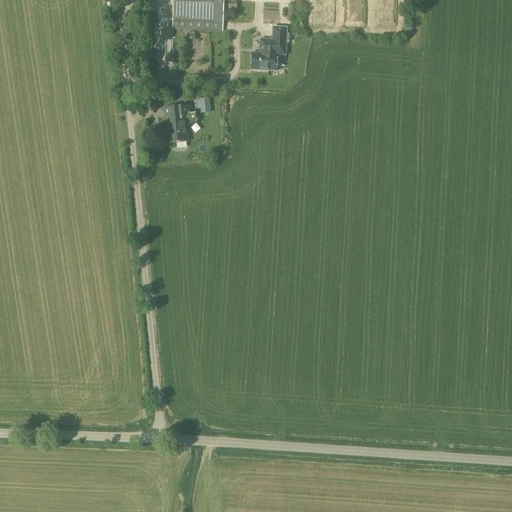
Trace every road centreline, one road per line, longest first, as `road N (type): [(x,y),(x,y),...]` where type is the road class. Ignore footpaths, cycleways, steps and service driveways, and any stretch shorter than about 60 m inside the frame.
road 1 (unclassified): [(162,440),(120,0)]
road 2 (tertiary): [(511,462),(162,440)]
road 3 (tertiary): [(162,440),(0,434)]
